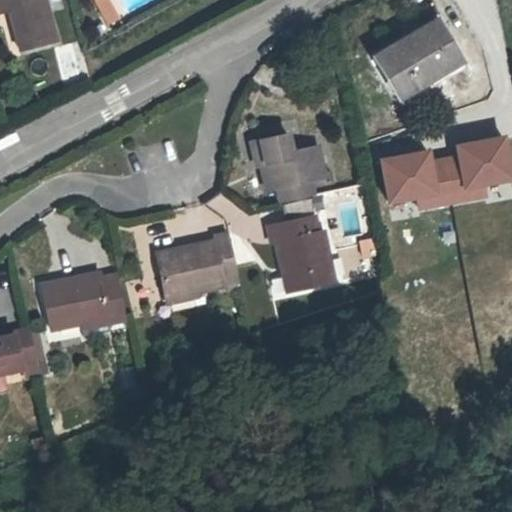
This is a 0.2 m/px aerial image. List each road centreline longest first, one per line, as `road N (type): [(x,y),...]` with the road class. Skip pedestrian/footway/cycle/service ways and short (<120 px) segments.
road 1 (residential): [(264,19),(230,72),(207,174),(157,192),(105,184),(41,196),(0,230)]
road 2 (residential): [(0,159),(264,19)]
